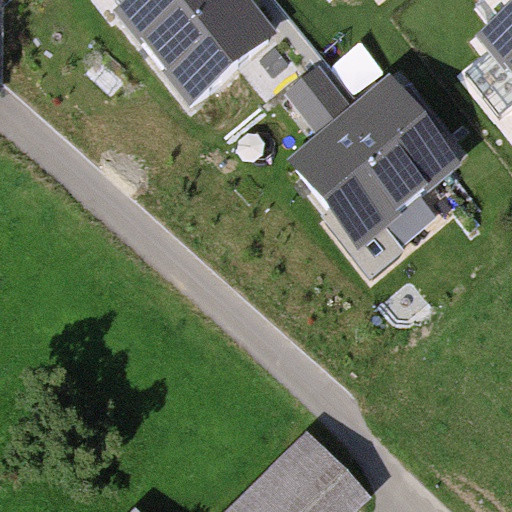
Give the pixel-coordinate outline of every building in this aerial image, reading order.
[(232,0),(149,0),(126,18),(192,104),(268,46),(232,0)] [(511,0),(496,0),(511,21),(511,0)] [(511,29),(486,50),(511,81),(511,29)] [(345,114),(320,84),(294,106),(319,136),(345,114)] [(391,98),(295,173),(374,275),(397,257),(378,234),(452,176),(427,143),(438,134),(412,101),(400,110),(391,98)] [(341,511),(354,500),(311,456),(251,511),(341,511)]
